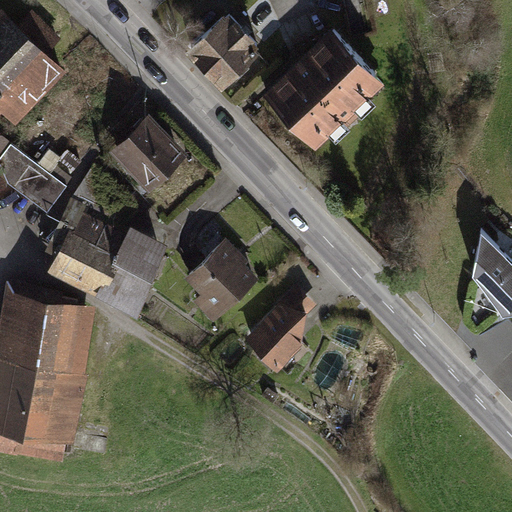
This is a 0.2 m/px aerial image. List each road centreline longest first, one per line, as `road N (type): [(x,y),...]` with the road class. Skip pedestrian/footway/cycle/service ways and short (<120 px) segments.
road 1 (tertiary): [(511,436),(97,0)]
road 2 (track): [(133,324),(229,381),(327,454),(366,511)]
